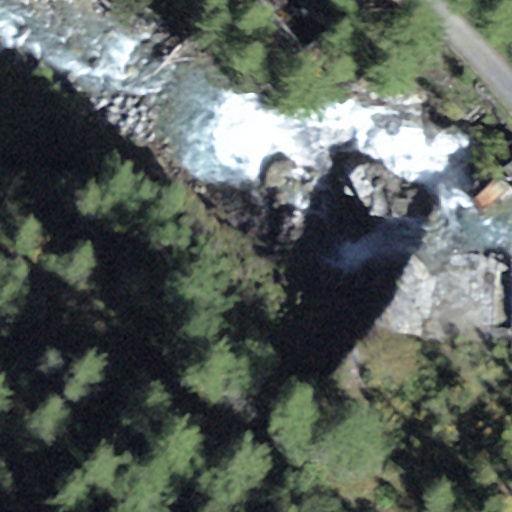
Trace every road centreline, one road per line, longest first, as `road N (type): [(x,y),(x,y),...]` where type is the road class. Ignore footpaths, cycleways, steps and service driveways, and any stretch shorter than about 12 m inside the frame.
road 1 (track): [(0,257),(247,414),(362,416)]
road 2 (track): [(511,90),(429,0)]
